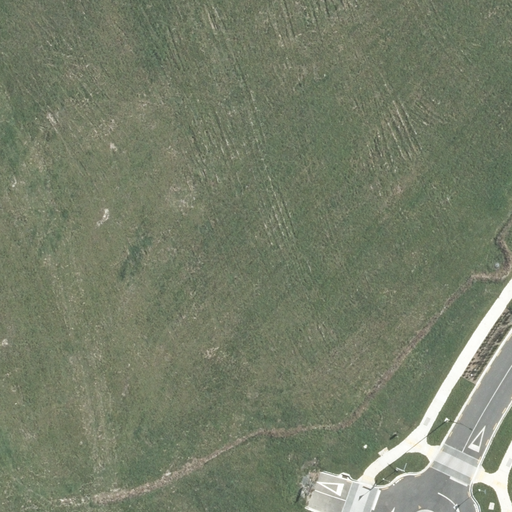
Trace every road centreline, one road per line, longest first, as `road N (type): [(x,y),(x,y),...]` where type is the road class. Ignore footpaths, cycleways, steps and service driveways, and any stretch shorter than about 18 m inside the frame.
road 1 (residential): [(0,418),(221,460),(298,488)]
road 2 (residential): [(445,494),(511,364)]
